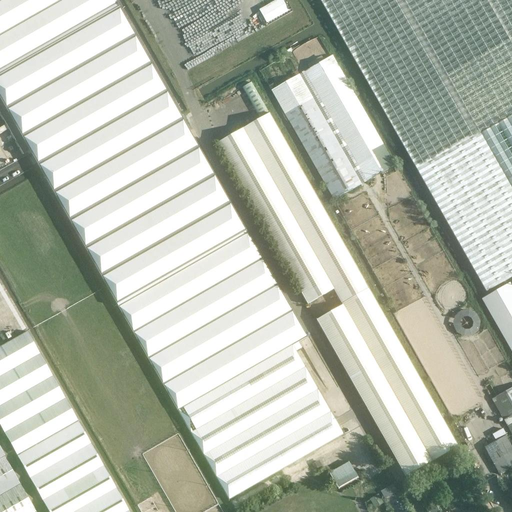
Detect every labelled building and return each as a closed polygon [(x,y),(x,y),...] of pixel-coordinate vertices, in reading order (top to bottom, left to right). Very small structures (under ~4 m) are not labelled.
[(119,8),(114,0),(0,0),(0,99),(228,500),(343,435),(296,352),(301,349),(298,342),(306,337),(119,8)] [(267,21),(290,10),(285,0),(274,0),(260,7),(267,21)] [(511,190),(480,133),(511,114),(511,0),(320,0),(486,291),(511,276),(511,190)] [(299,47),(305,58),(310,55),(315,64),(331,55),(320,35),(299,47)] [(333,200),(394,165),(332,56),(271,91),(333,200)] [(252,81),(243,86),(260,117),(269,112),(252,81)] [(458,446),(269,114),(216,144),(307,304),(333,290),(342,305),(316,320),(405,476),(458,446)] [(511,114),(480,133),(511,190),(511,114)] [(511,287),(509,283),(481,299),(511,352),(511,287)] [(0,345),(0,413),(47,511),(125,511),(37,328),(0,345)] [(511,435),(511,387),(491,399),(511,435)] [(499,475),(511,468),(511,448),(505,436),(484,448),(499,475)] [(37,511),(0,440),(0,511),(37,511)] [(328,473),(338,490),(357,479),(348,462),(328,473)] [(309,466),(290,476),(293,482),(312,471),(309,466)] [(278,473),(237,498),(240,504),(282,479),(278,473)] [(393,484),(380,491),(384,499),(397,492),(393,484)] [(379,496),(370,501),(374,509),(383,504),(379,496)]
